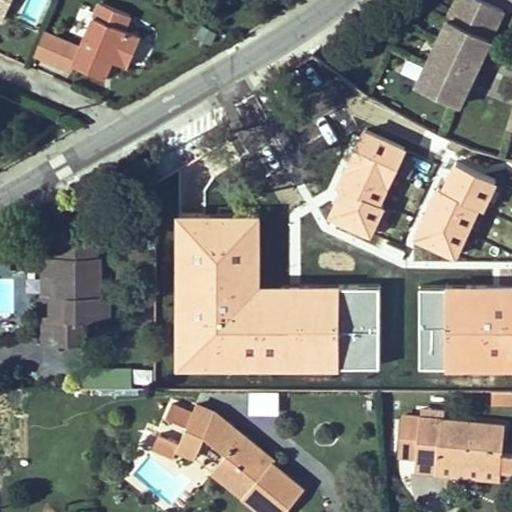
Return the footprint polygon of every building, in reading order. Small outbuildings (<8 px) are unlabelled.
[(0,0),(0,18),(3,19),(11,0),(0,0)] [(459,104),(503,9),(484,0),(456,0),(417,85),(459,104)] [(124,28),(130,14),(99,1),(73,63),(104,76),(111,59),(126,65),(139,35),(124,28)] [(460,263),(400,187),(296,267),(328,311),(392,262),(418,295),(460,263)] [(56,242),(56,255),(95,256),(95,243),(56,242)] [(0,254),(0,312),(16,312),(16,277),(5,277),(5,255),(0,254)] [(53,255),(42,255),(41,293),(52,293),(53,255)] [(100,258),(95,256),(56,255),(53,255),(52,293),(51,316),(43,316),(42,342),(81,343),(81,318),(109,318),(108,296),(99,295),(100,258)] [(431,291),(435,312),(455,308),(451,287),(431,291)] [(184,427),(183,431),(201,440),(204,434),(226,452),(211,469),(263,511),(282,511),(302,488),(271,462),(268,465),(260,458),(265,453),(215,411),(195,403),(192,411),(171,402),(164,417),(184,427)] [(423,408),(422,415),(441,419),(442,410),(423,408)] [(414,469),(436,471),(436,464),(499,470),(511,471),(511,453),(501,452),(502,442),(504,424),(441,419),(422,415),(419,415),(414,469)] [(194,456),(201,440),(183,431),(178,442),(176,448),(194,456)] [(171,458),(176,448),(178,442),(158,433),(151,449),(171,458)] [(511,442),(502,442),(501,452),(511,453),(511,442)] [(499,478),(499,470),(436,464),(436,471),(499,478)]
